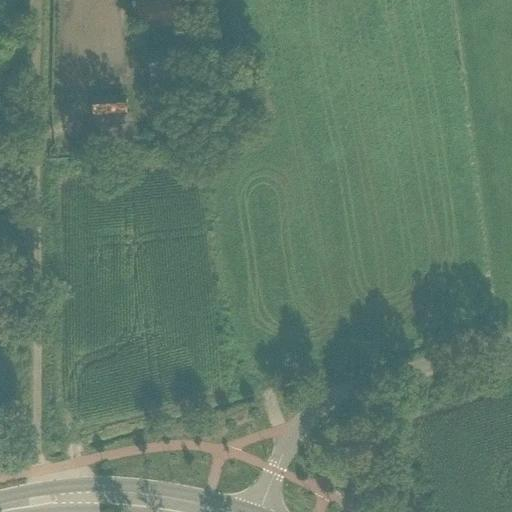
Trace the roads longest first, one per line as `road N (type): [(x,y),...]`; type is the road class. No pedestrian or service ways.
road 1 (track): [(37,469),(30,0)]
road 2 (unclassified): [(262,511),(294,437),(328,399),(511,340)]
road 3 (tertiary): [(262,511),(167,487),(64,487)]
